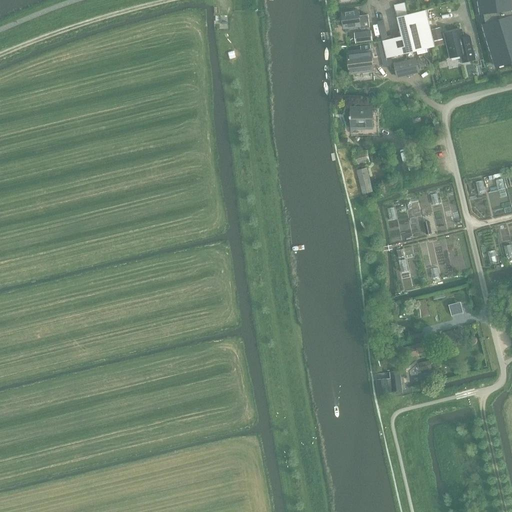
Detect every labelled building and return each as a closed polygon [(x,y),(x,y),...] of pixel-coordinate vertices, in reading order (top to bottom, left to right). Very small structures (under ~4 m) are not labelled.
[(484,24),(497,67),(511,62),(511,0),(479,0),(481,14),(484,14),(486,23),(484,24)] [(408,14),(405,3),(394,5),(401,36),(382,41),(386,58),(435,47),(434,42),(431,31),(426,10),(408,14)] [(361,28),(369,27),(368,15),(359,16),(359,11),(341,14),(344,28),(360,26),(361,28)] [(381,23),(384,39),(389,38),(385,22),(381,23)] [(440,29),(431,31),(434,42),(442,40),(440,29)] [(461,30),(445,34),(450,58),(461,55),(463,63),(476,59),(470,36),(470,37),(470,40),(466,41),(465,40),(464,38),(461,30)] [(362,33),(361,33),(362,42),(372,41),(370,31),(362,33)] [(347,60),(345,61),(347,68),(348,68),(349,75),(374,71),(370,50),(369,45),(360,46),(361,52),(346,54),(347,60)] [(416,58),(393,63),(396,77),(419,72),(416,58)] [(384,99),(385,112),(400,111),(399,98),(384,99)] [(351,108),(351,128),(372,128),(372,108),(351,108)] [(367,150),(353,154),(356,165),(370,162),(367,150)] [(363,194),(372,192),(367,168),(357,171),(363,194)] [(393,179),(378,183),(381,194),(396,190),(393,179)] [(429,221),(423,222),(426,235),(432,233),(429,221)] [(435,303),(446,300),(445,293),(433,296),(435,303)] [(418,301),(421,318),(429,317),(429,314),(431,314),(430,306),(427,306),(425,299),(418,301)] [(410,339),(424,336),(422,328),(408,331),(410,339)] [(444,341),(462,337),(460,328),(442,332),(444,341)] [(418,352),(427,350),(425,341),(416,344),(398,349),(400,359),(413,356),(418,355),(418,352)] [(419,371),(432,368),(430,361),(418,364),(419,371)] [(379,395),(389,394),(389,393),(394,392),(392,378),(391,378),(391,376),(388,376),(388,379),(387,379),(377,381),(379,395)]
